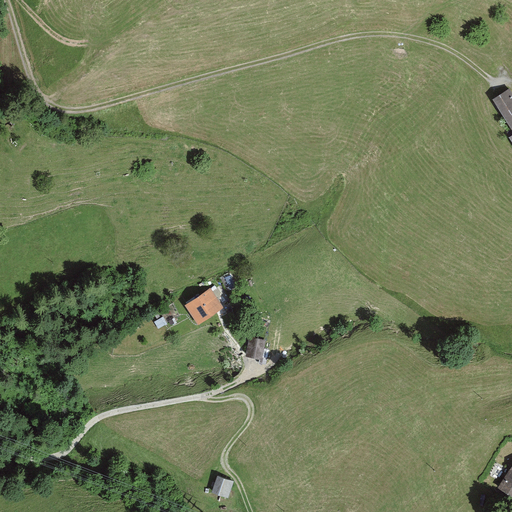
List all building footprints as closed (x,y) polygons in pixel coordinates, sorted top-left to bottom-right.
[(511,89),(511,90),(488,103),(511,145),(511,89)] [(223,307),(211,290),(184,308),(196,325),(223,307)] [(250,337),(247,354),(262,357),(265,340),(250,337)] [(511,463),(494,491),(511,502),(511,463)] [(225,500),(232,481),(215,475),(208,494),(225,500)]
